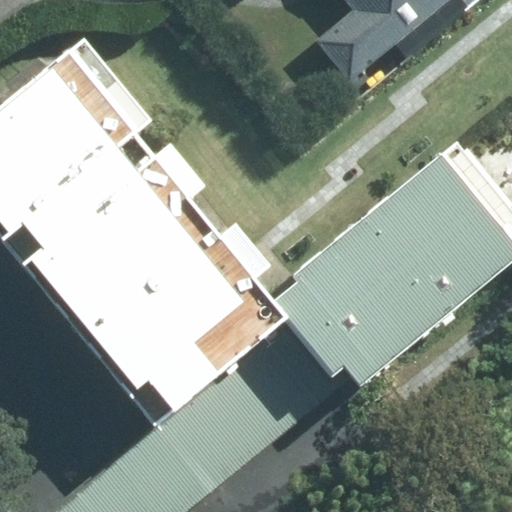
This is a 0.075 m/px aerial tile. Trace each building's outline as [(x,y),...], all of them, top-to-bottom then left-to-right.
[(319,0),(337,20),(301,50),(333,87),(435,0),(319,0)] [(0,114),(0,187),(97,109),(61,65),(0,114)] [(0,187),(0,259),(133,153),(97,109),(0,187)] [(0,259),(0,271),(30,308),(169,197),(133,153),(0,259)] [(484,290),(511,266),(511,235),(448,158),(405,194),(484,290)] [(441,325),(484,290),(405,194),(361,230),(441,325)] [(30,308),(66,352),(204,241),(169,197),(30,308)] [(398,361),(441,325),(361,230),(318,265),(398,361)] [(66,352),(102,396),(240,285),(204,241),(66,352)] [(351,396),(398,361),(318,265),(275,301),(289,319),(351,396)] [(102,396),(137,440),(276,329),(240,285),(102,396)] [(289,319),(276,329),(137,440),(46,511),(206,511),(351,396),(289,319)]
